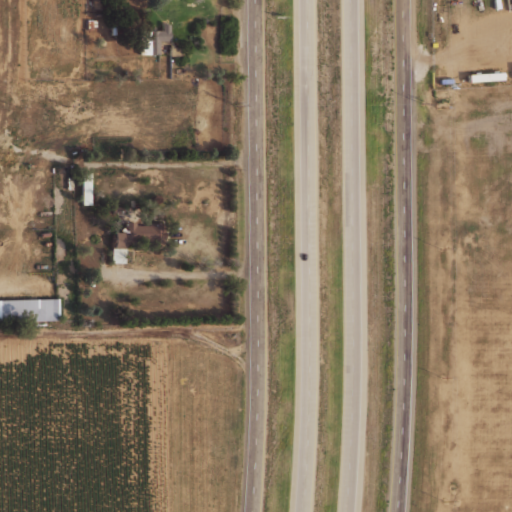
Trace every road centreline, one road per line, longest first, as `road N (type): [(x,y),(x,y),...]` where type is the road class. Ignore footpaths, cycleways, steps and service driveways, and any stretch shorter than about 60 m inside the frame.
road 1 (secondary): [(397,511),(406,367),(403,0)]
road 2 (motorway): [(347,511),(354,395),(349,0)]
road 3 (motorway): [(305,0),(310,388),(303,511)]
road 4 (secondary): [(255,0),(259,373),(252,511)]
road 5 (track): [(0,336),(259,326)]
road 6 (track): [(154,333),(158,511)]
